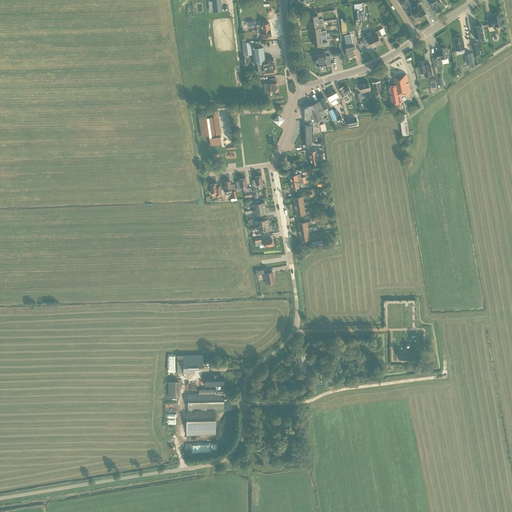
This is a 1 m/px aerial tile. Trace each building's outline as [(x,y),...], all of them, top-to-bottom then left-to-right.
[(220,0),(211,0),(213,12),(222,11),(220,0)] [(439,0),(426,0),(432,8),(441,3),(439,0)] [(426,13),(420,4),(413,8),(414,9),(411,11),(415,18),(418,16),(419,18),(426,13)] [(501,13),(493,14),(494,18),(488,19),(489,27),(495,26),(495,27),(503,25),(501,13)] [(213,41),(220,41),(218,23),(211,24),(213,41)] [(271,36),(269,23),(258,24),(259,32),(261,32),(262,37),(271,36)] [(475,39),(483,37),(481,25),(472,27),(475,39)] [(373,36),(377,46),(382,43),(379,37),(382,35),(379,30),(374,32),(375,35),(373,36)] [(348,59),(356,55),(354,50),(355,50),(354,45),(353,46),(350,35),(344,36),(345,39),(346,39),(348,47),(344,47),(345,52),(348,59)] [(372,48),(377,46),(373,36),(369,38),(368,35),(362,38),(365,44),(369,42),(372,48)] [(464,49),(462,37),(454,39),(456,51),(464,49)] [(252,55),(250,42),(242,43),(244,56),(252,55)] [(443,65),(441,59),(448,58),(447,47),(439,49),(440,53),(438,53),(434,53),(437,66),(443,65)] [(263,74),(275,73),(276,72),(276,69),(275,69),(273,59),(266,60),(265,60),(263,48),(252,49),(254,65),(262,64),(263,74)] [(324,54),(315,55),(317,66),(330,64),(330,59),(330,56),(325,57),(325,54),(324,54)] [(425,76),(432,75),(430,65),(426,66),(425,61),(418,62),(420,72),(424,72),(425,76)] [(410,94),(407,74),(393,77),(395,85),(388,86),(391,104),(402,102),(401,96),(410,94)] [(277,89),(276,82),(276,78),(270,79),(270,83),(268,83),(269,88),(264,88),(264,90),(265,90),(265,92),(269,92),(269,93),(278,92),(278,91),(278,90),(278,89),(277,89)] [(383,95),(380,81),(373,82),(376,98),(378,98),(377,96),(383,95)] [(370,90),(369,83),(360,85),(361,93),(365,92),(366,98),(370,97),(369,91),(370,90)] [(344,90),(342,87),(338,89),(342,97),(344,99),(345,102),(349,100),(348,97),(346,94),(347,94),(350,92),(348,87),(344,90)] [(339,97),(335,91),(327,96),(330,102),(331,104),(339,100),(338,98),(339,97)] [(323,97),(319,100),(326,114),(328,113),(327,111),(328,110),(326,107),(328,106),(323,97)] [(327,116),(326,114),(319,100),(310,105),(318,119),(322,117),(323,119),(327,116)] [(318,119),(310,105),(304,108),(304,115),(304,120),(305,126),(304,126),(305,144),(312,144),(311,128),(313,128),(313,138),(319,138),(319,131),(319,122),(318,119)] [(333,111),(332,109),(328,111),(333,120),(337,118),(339,122),(340,121),(341,123),(343,122),(342,120),(343,120),(339,113),(338,114),(336,109),(333,111)] [(221,137),(218,116),(217,110),(212,110),(213,117),(206,118),(206,116),(198,117),(201,136),(209,135),(209,138),(210,146),(221,144),(220,137),(221,137)] [(272,120),(278,125),(283,119),(278,114),(272,120)] [(408,135),(406,114),(400,115),(402,136),(408,135)] [(322,156),(310,158),(311,165),(318,164),(317,160),(320,160),(323,159),(322,156)] [(263,184),(261,176),(255,177),(255,180),(252,180),(253,186),(256,185),(260,185),(261,188),(263,188),(263,184)] [(247,187),(245,178),(239,179),(240,188),(247,187)] [(304,180),(290,182),(291,189),(299,188),(298,184),(302,183),(305,183),(306,183),(306,181),(314,180),(314,178),(304,180)] [(231,185),(230,181),(224,182),(225,191),(231,190),(233,199),(237,198),(235,186),(231,185)] [(217,186),(216,183),(209,184),(211,193),(215,193),(216,195),(216,197),(222,196),(222,194),(220,186),(217,186)] [(252,196),(251,188),(244,189),(245,198),(252,196)] [(303,202),(303,198),(304,198),(304,199),(306,198),(306,196),(293,198),(294,204),(303,202)] [(294,204),(295,210),(304,208),(304,204),(305,204),(307,204),(307,202),(303,202),(294,204)] [(297,223),(298,229),(307,228),(307,224),(308,223),(309,224),(311,224),(310,221),(306,222),(297,223)] [(298,229),(299,235),(308,234),(308,229),(309,229),(310,230),(311,230),(311,227),(307,228),(298,229)] [(273,246),(272,239),(263,241),(261,241),(261,237),(254,238),(256,245),(264,244),(264,247),(273,246)] [(266,273),(266,269),(258,271),(258,275),(264,274),(266,284),(274,282),(273,272),(266,273)] [(302,354),(297,355),(298,364),(300,372),(306,371),(304,363),(308,362),(309,364),(317,362),(319,359),(316,357),(308,359),(308,360),(304,361),(303,354),(302,354)] [(202,355),(176,356),(177,373),(183,373),(192,373),(192,368),(198,368),(203,368),(202,355)] [(216,389),(220,389),(220,385),(222,385),(222,375),(216,375),(212,375),(206,376),(206,386),(216,385),(216,389)] [(179,381),(168,382),(169,397),(179,396),(179,381)] [(223,393),(223,389),(220,389),(216,389),(199,390),(198,390),(198,394),(187,394),(188,411),(224,410),(223,393)] [(177,407),(164,407),(164,412),(166,412),(166,420),(177,420),(177,407)] [(216,433),(215,412),(186,413),(187,434),(216,433)] [(191,443),(214,443),(214,435),(201,435),(201,440),(195,440),(195,437),(191,437),(191,443)]
